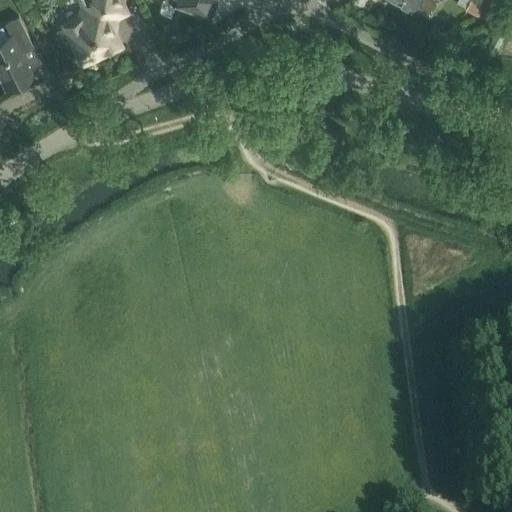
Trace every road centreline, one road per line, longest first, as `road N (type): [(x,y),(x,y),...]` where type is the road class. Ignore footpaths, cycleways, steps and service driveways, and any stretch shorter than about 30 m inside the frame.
road 1 (unclassified): [(84,123),(226,80),(276,76),(371,88),(511,128)]
road 2 (unclassified): [(511,127),(323,14),(286,8)]
road 3 (unclassified): [(286,8),(135,87),(84,123)]
